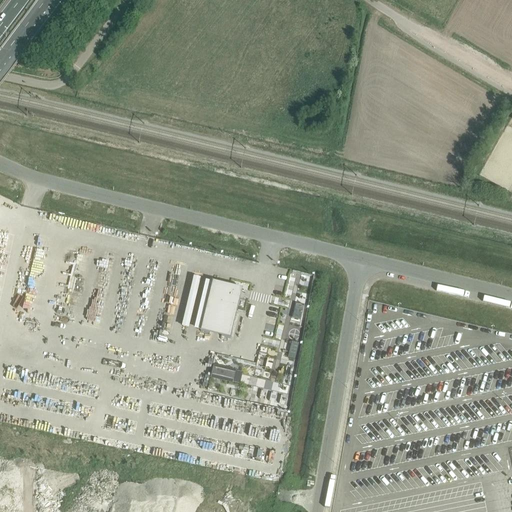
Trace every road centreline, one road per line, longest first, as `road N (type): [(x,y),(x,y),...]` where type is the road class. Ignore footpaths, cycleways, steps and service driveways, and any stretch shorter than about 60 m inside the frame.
road 1 (unclassified): [(360,259),(0,163)]
road 2 (unclassified): [(319,511),(360,259)]
road 3 (unknown): [(0,81),(29,91),(64,85),(139,0)]
road 4 (unclassified): [(0,73),(49,85),(63,80),(127,0)]
road 5 (unclassified): [(511,298),(360,259)]
road 6 (track): [(511,84),(403,21)]
